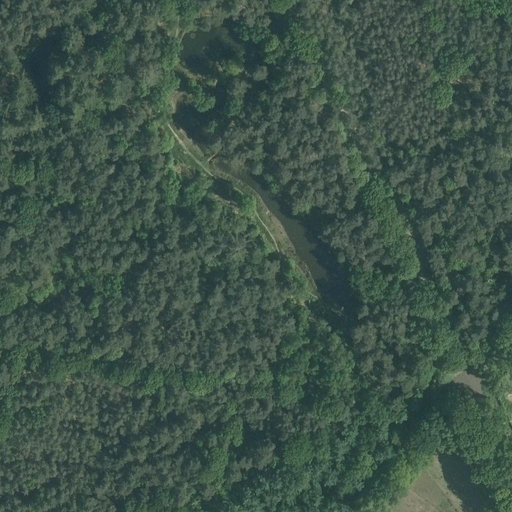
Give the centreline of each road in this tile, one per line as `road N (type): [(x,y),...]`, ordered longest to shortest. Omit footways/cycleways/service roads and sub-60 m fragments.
road 1 (track): [(281,0),(511,460)]
road 2 (track): [(340,511),(430,397),(511,336)]
